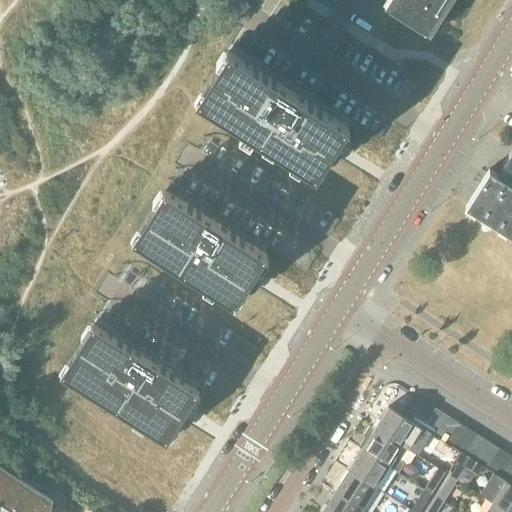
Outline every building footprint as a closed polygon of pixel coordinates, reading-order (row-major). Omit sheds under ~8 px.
[(395,0),(389,10),(384,6),(383,8),(430,37),(430,36),(425,33),(445,0),(395,0)] [(197,97),(195,100),(210,110),(221,117),(242,130),(253,138),(264,144),(275,151),(290,161),(300,167),(316,177),(318,173),(324,163),(331,152),(338,141),(339,141),(346,130),(348,126),(227,50),(225,53),(218,64),(211,76),(207,81),(204,87),(197,97)] [(503,163),(511,168),(511,149),(503,163)] [(511,183),(489,169),(466,205),(511,234),(511,183)] [(133,237),(131,240),(151,253),(162,259),(204,286),(214,292),(234,305),(236,302),(243,291),(243,290),(257,268),(258,268),(265,257),(267,254),(164,189),(162,191),(155,203),(141,226),(140,225),(133,237)] [(62,371),(60,374),(82,388),(92,395),(134,421),(144,428),(166,442),(168,439),(174,429),(174,428),(189,404),(190,404),(197,393),(199,391),(92,323),(90,326),(83,337),(84,337),(69,362),(68,361),(62,371)] [(417,397),(405,417),(415,424),(424,409),(428,403),(417,397)] [(438,410),(428,403),(424,409),(415,424),(416,424),(425,430),(438,410)] [(416,424),(415,424),(405,417),(388,406),(374,427),(402,445),(416,424)] [(438,410),(425,430),(436,437),(448,416),(438,410)] [(458,423),(448,416),(436,437),(445,443),(458,423)] [(445,443),(450,446),(456,450),(468,429),(458,423),(445,443)] [(360,449),(389,467),(396,471),(398,471),(403,464),(400,459),(407,448),(402,445),(374,427),(371,426),(368,426),(363,434),(364,437),(367,439),(360,449)] [(479,435),(468,429),(456,450),(460,452),(466,456),(479,435)] [(470,458),(476,462),(489,442),(479,435),(466,456),(470,458)] [(498,448),(489,442),(476,462),(486,468),(498,448)] [(443,457),(437,467),(444,472),(447,473),(453,464),(460,452),(456,450),(450,446),(443,457)] [(486,468),(496,475),(509,454),(498,448),(486,468)] [(360,449),(347,470),(376,488),(389,467),(360,449)] [(460,452),(453,464),(447,473),(449,475),(456,479),(463,469),(470,458),(466,456),(460,452)] [(496,475),(504,480),(506,481),(511,471),(511,456),(509,454),(496,475)] [(0,511),(49,511),(53,499),(50,498),(15,475),(0,466),(0,511)] [(437,467),(423,488),(431,493),(444,472),(437,467)] [(376,488),(347,470),(334,490),(363,508),(376,488)] [(436,496),(443,501),(456,479),(449,475),(436,496)] [(511,511),(511,484),(506,481),(504,480),(491,502),(507,511),(511,511)] [(410,509),(414,511),(418,511),(431,493),(423,488),(410,509)] [(334,490),(321,511),(320,511),(360,511),(363,508),(334,490)] [(435,511),(443,501),(436,496),(425,511),(435,511)] [(507,511),(491,502),(484,511),(507,511)]
